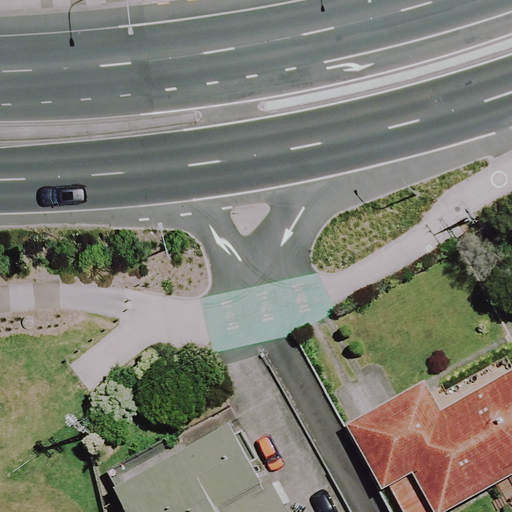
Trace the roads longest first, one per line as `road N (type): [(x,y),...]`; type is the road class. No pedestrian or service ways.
road 1 (trunk): [(511,90),(355,135),(235,158),(0,178)]
road 2 (trunk): [(0,64),(249,42),(429,0)]
